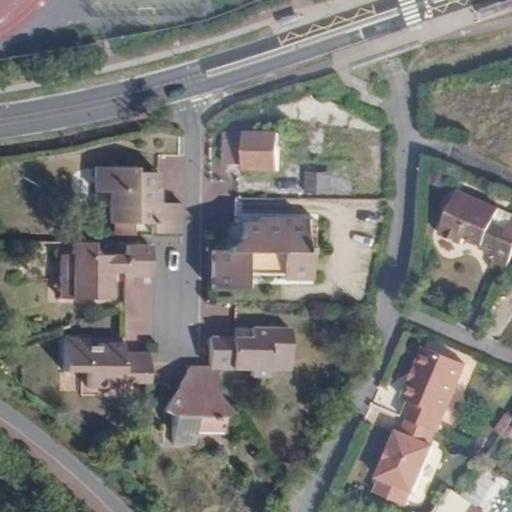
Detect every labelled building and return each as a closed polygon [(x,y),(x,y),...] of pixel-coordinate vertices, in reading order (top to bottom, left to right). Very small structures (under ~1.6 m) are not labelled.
[(279,136),(225,134),(225,166),(245,166),(245,171),(278,173),(279,136)] [(153,192),(159,192),(158,172),(136,172),(136,166),(97,166),(97,190),(113,191),(112,222),(117,222),(117,235),(133,235),(134,222),(153,223),(153,232),(181,232),(181,203),(159,203),(153,203),(153,192)] [(331,192),(330,169),(305,170),(305,192),(331,192)] [(511,213),(461,190),(441,233),(464,245),(468,236),(484,244),(482,248),(497,254),(492,265),(505,272),(511,256),(511,213)] [(242,224),(242,235),(242,252),(225,252),(213,252),(213,288),(244,288),(244,273),(280,273),(280,279),(307,279),(308,253),(313,253),(313,219),(256,218),(256,224),(242,224)] [(242,252),(242,235),(225,252),(242,252)] [(95,255),(96,242),(76,242),(75,254),(63,254),(62,297),(114,298),(114,271),(127,271),(127,274),(151,274),(152,245),(128,244),(128,255),(95,255)] [(209,368),(216,368),(250,368),(250,377),(269,376),(270,367),(288,368),(289,329),(250,328),(250,339),(210,338),(209,368)] [(89,338),(63,338),(63,371),(88,371),(87,387),(124,388),(124,381),(148,382),(149,353),(124,352),(124,344),(98,343),(98,348),(89,347),(89,338)] [(423,346),(410,381),(414,382),(427,349),(423,346)] [(465,364),(427,349),(414,382),(410,381),(402,398),(409,401),(402,417),(407,419),(435,431),(437,432),(465,364)] [(222,417),(230,412),(216,393),(216,368),(209,368),(206,368),(188,368),(162,411),(174,417),(174,445),(196,445),(196,430),(222,431),(222,417)] [(511,418),(506,416),(496,432),(502,436),(511,420),(511,418)] [(429,445),(435,431),(407,419),(401,433),(397,431),(377,477),(413,493),(433,447),(429,445)] [(472,511),(468,509),(471,503),(461,496),(450,489),(433,511),(472,511)]
